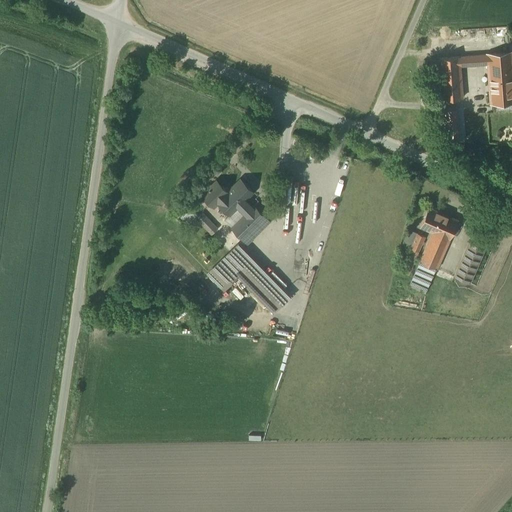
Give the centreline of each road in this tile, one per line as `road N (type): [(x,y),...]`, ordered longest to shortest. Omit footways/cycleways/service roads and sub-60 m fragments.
road 1 (unclassified): [(45,511),(117,23)]
road 2 (unclassified): [(365,134),(117,23)]
road 3 (unclassified): [(511,198),(365,134)]
road 4 (unclassified): [(365,134),(423,0)]
